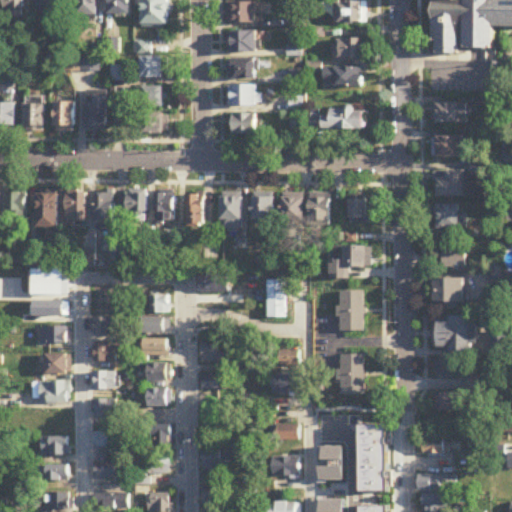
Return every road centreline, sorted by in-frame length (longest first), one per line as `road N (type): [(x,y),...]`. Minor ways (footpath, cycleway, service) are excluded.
road 1 (residential): [(399,0),(408,511)]
road 2 (residential): [(0,161),(402,171)]
road 3 (residential): [(85,511),(81,277)]
road 4 (residential): [(185,315),(188,511)]
road 5 (residential): [(310,329),(312,511)]
road 6 (residential): [(198,0),(205,164)]
